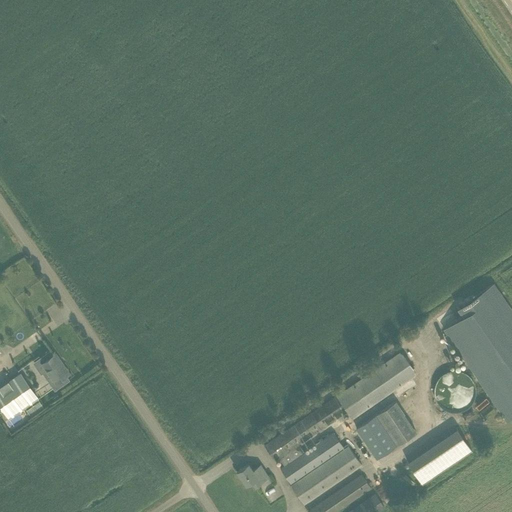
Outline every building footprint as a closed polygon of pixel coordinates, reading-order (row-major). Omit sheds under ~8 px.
[(511,417),(511,310),(493,283),(461,304),(467,312),(443,328),(507,421),(511,417)] [(29,322),(23,327),(29,335),(35,330),(29,322)] [(42,362),(36,366),(41,373),(42,372),(54,389),(68,379),(65,375),(67,374),(62,366),(63,365),(55,353),(53,354),(50,350),(39,358),(42,362)] [(280,468),(290,482),(289,483),(303,504),(362,464),(347,443),(343,446),(332,432),(303,452),(298,444),(347,410),(352,418),(415,374),(399,351),(336,395),(264,445),(274,460),(278,457),(284,465),(280,468)] [(473,374),(443,371),(443,378),(438,378),(436,401),(470,405),(473,374)] [(0,387),(0,411),(4,409),(10,418),(38,398),(20,373),(0,387)] [(416,431),(395,400),(356,427),(376,457),(416,431)] [(407,461),(422,483),(472,450),(457,428),(407,461)] [(255,485),(263,479),(268,476),(260,465),(252,470),(248,463),(236,471),(246,484),(251,480),(255,485)] [(312,511),(333,511),(370,487),(361,474),(319,503),(310,509),(312,511)] [(375,493),(347,511),(376,511),(384,507),(375,493)]
